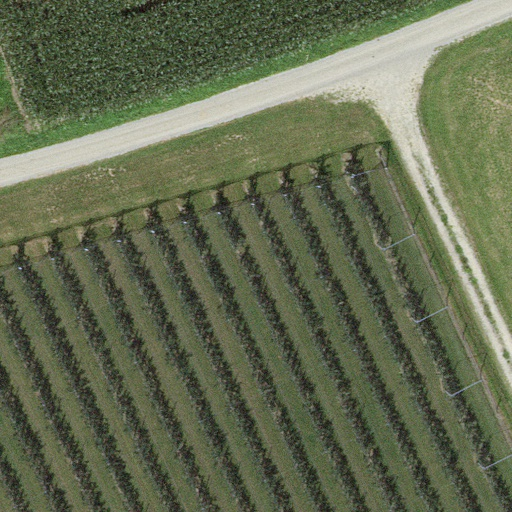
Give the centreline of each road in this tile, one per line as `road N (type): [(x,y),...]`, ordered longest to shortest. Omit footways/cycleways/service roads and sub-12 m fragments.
road 1 (track): [(0,173),(372,59),(511,3)]
road 2 (track): [(511,373),(372,59)]
